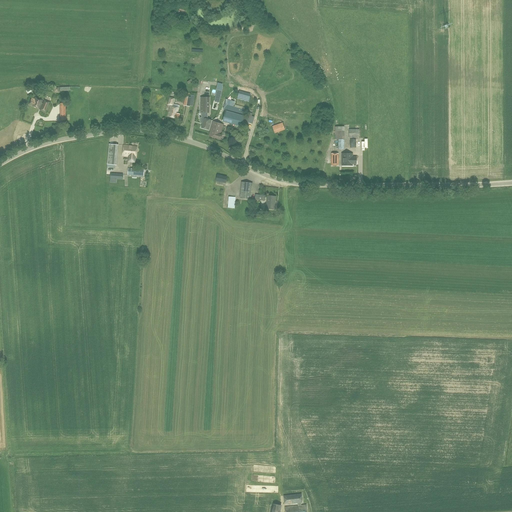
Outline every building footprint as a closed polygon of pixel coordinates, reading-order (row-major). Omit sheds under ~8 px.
[(250,95),(239,92),(237,98),(249,101),(250,95)] [(190,106),(191,97),(185,96),(183,105),(190,106)] [(41,109),(40,110),(45,112),(48,104),(43,102),(43,104),(41,103),(42,101),(35,98),(34,101),(31,100),(29,105),(39,109),(39,108),(41,109)] [(208,98),(202,98),(201,118),(200,118),(200,123),(203,124),(202,128),(209,130),(211,121),(207,120),(207,118),(206,118),(207,113),(208,113),(208,98)] [(223,108),(226,109),(222,121),(242,127),(247,111),(233,107),(234,102),(226,99),(223,108)] [(177,114),(179,108),(180,105),(174,104),(173,107),(170,106),(168,117),(178,119),(180,114),(177,114)] [(223,124),(213,122),(209,137),(221,140),(222,135),(220,135),(223,124)] [(282,123),(272,126),(275,133),(285,130),(282,123)] [(344,149),(344,127),(335,127),(335,139),(338,139),(338,149),(344,149)] [(349,138),(359,138),(359,130),(349,130),(349,138)] [(115,168),(115,165),(117,145),(109,144),(107,164),(108,164),(107,167),(115,168)] [(123,146),(123,156),(129,157),(128,162),(134,162),(135,157),(136,157),(137,147),(132,146),(130,146),(123,146)] [(342,166),(352,166),(352,163),(356,163),(356,157),(352,157),(352,154),(342,154),(342,166)] [(251,199),(252,183),(241,182),(240,198),(251,199)] [(274,209),(276,197),(268,196),(266,208),(274,209)] [(275,464),(254,462),(253,469),(259,469),(259,468),(275,470),(275,464)] [(285,511),(307,511),(306,505),(301,505),(301,503),(302,503),(301,494),(284,496),(285,505),(297,503),(298,506),(285,507),(285,511)] [(271,511),(280,511),(282,505),(273,503),(271,511)]
